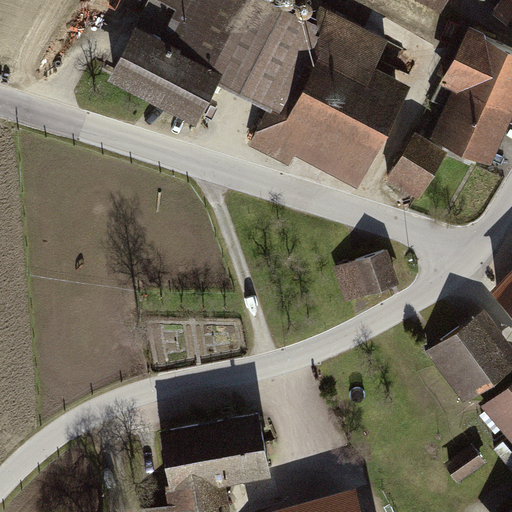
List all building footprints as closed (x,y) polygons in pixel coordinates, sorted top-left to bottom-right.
[(388,47),(293,0),(146,0),(109,75),(203,121),(223,82),(265,103),(245,144),(291,167),(299,153),(363,185),(413,83),(378,66),(388,47)] [(452,0),(430,0),(448,8),(452,0)] [(511,0),(509,0),(503,10),(511,16),(511,0)] [(511,130),(511,34),(477,17),(448,75),(463,82),(441,127),(500,155),(511,130)] [(454,144),(420,127),(393,177),(426,195),(454,144)] [(385,248),(337,263),(348,299),(396,284),(385,248)] [(511,265),(501,276),(511,286),(511,265)] [(511,331),(493,304),(431,348),(467,399),(511,367),(511,331)] [(511,383),(488,403),(511,431),(511,383)] [(180,497),(145,502),(146,511),(240,511),(235,475),(276,468),(266,407),(168,423),(180,497)] [(463,475),(489,454),(476,438),(450,458),(463,475)] [(373,511),(365,481),(254,510),(253,511),(373,511)]
